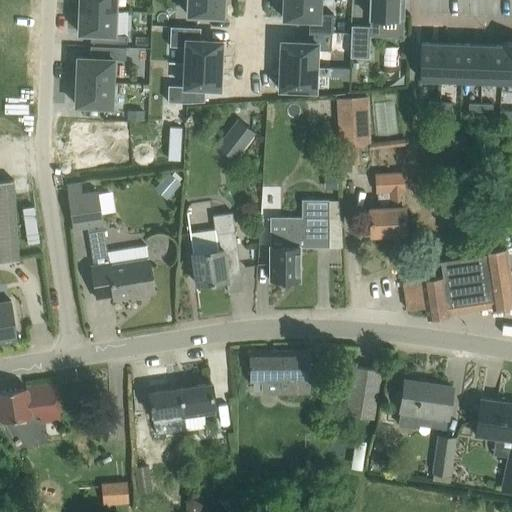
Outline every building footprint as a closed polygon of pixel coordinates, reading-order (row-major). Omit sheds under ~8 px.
[(116,0),(79,0),(80,9),(116,11),(116,0)] [(224,0),(188,0),(188,15),(224,16),(224,0)] [(284,0),(284,19),(309,20),(309,32),(333,33),(333,14),(320,14),(320,0),(284,0)] [(371,0),(371,18),(405,19),(405,0),(371,0)] [(116,11),(80,9),(79,33),(91,34),(90,42),(114,43),(116,11)] [(370,26),(352,26),(351,58),(369,58),(370,26)] [(185,41),(184,65),(220,66),(221,42),(185,41)] [(282,42),(281,66),(317,67),(318,43),(282,42)] [(442,43),(421,42),(420,79),(441,79),(442,43)] [(511,42),(502,42),(502,45),(501,81),(500,91),(511,91),(511,42)] [(462,44),(442,43),(441,79),(461,80),(462,44)] [(483,44),(462,44),(461,80),(482,81),(483,44)] [(502,45),(483,44),(482,81),(501,81),(502,45)] [(78,57),(77,81),(113,83),(114,59),(126,59),(126,47),(90,46),(90,58),(78,57)] [(0,81),(12,83),(14,58),(0,56),(0,81)] [(184,65),(183,89),(220,90),(220,66),(184,65)] [(281,66),(280,91),(317,92),(317,67),(281,66)] [(338,68),(330,68),(329,76),(337,76),(338,76),(338,68)] [(12,83),(0,81),(0,106),(10,108),(12,83)] [(113,83),(77,81),(76,105),(112,106),(113,83)] [(368,95),(337,98),(339,144),(371,142),(368,95)] [(306,118),(325,117),(324,100),(305,101),(306,118)] [(440,102),(428,101),(428,109),(440,110),(440,102)] [(452,102),(440,102),(440,110),(452,110),(452,102)] [(481,103),(469,103),(469,111),(480,111),(481,103)] [(493,104),(481,103),(480,111),(492,112),(493,104)] [(128,110),(127,120),(144,120),(144,111),(128,110)] [(511,111),(500,111),(499,119),(511,119),(511,111)] [(238,119),(216,147),(234,161),(256,133),(238,119)] [(118,131),(73,131),(73,158),(119,157),(118,131)] [(169,172),(154,188),(165,199),(180,183),(169,172)] [(370,207),(372,235),(406,233),(403,172),(377,174),(378,207),(370,207)] [(0,182),(0,262),(18,261),(13,182),(0,182)] [(81,182),(66,184),(72,229),(87,226),(94,266),(92,266),(97,298),(114,295),(114,298),(154,291),(146,249),(108,255),(99,189),(82,192),(81,182)] [(301,219),(287,218),(287,247),(270,247),(270,281),(300,281),(300,247),(329,247),(329,200),(301,200),(301,219)] [(214,229),(190,233),(197,284),(228,280),(240,267),(232,212),(213,215),(214,229)] [(442,276),(404,282),(407,309),(426,307),(427,318),(450,315),(450,313),(491,306),(492,308),(511,305),(511,292),(505,246),(485,249),(485,253),(440,260),(442,276)] [(0,342),(17,340),(10,297),(0,298),(0,342)] [(262,381),(262,394),(276,394),(311,393),(310,350),(249,351),(250,381),(262,381)] [(379,370),(354,366),(347,414),(372,418),(379,370)] [(212,368),(186,372),(188,383),(213,379),(212,368)] [(417,415),(448,419),(452,387),(405,380),(398,425),(415,427),(417,415)] [(39,418),(40,424),(62,421),(57,383),(0,391),(0,422),(0,424),(39,418)] [(211,383),(180,387),(184,417),(215,412),(211,383)] [(184,417),(180,387),(149,392),(153,416),(154,421),(184,417)] [(511,403),(480,399),(475,434),(497,437),(494,451),(508,454),(501,486),(511,488),(511,403)] [(433,472),(451,474),(455,438),(437,436),(433,472)] [(148,463),(134,465),(138,492),(152,490),(148,463)] [(100,481),(101,504),(128,502),(126,479),(100,481)]
